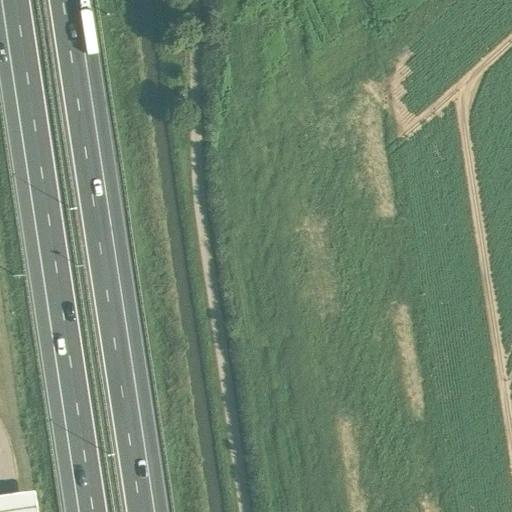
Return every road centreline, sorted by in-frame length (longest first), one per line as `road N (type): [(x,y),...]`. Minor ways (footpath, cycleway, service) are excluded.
road 1 (unclassified): [(434,511),(352,0)]
road 2 (motorway): [(8,0),(87,511)]
road 3 (motorway): [(148,511),(70,0)]
road 4 (track): [(239,511),(197,225),(191,0)]
